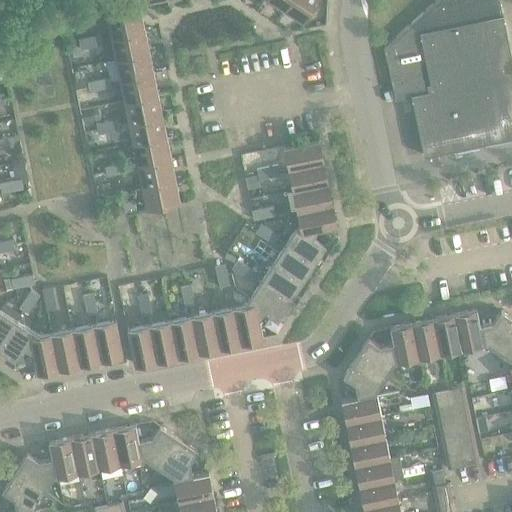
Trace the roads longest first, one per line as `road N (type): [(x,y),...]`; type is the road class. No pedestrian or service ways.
road 1 (residential): [(0,419),(228,374)]
road 2 (residential): [(399,223),(370,124),(353,0)]
road 3 (residential): [(278,363),(314,355),(399,223)]
road 4 (residential): [(309,511),(278,363)]
road 5 (residential): [(228,374),(257,511)]
